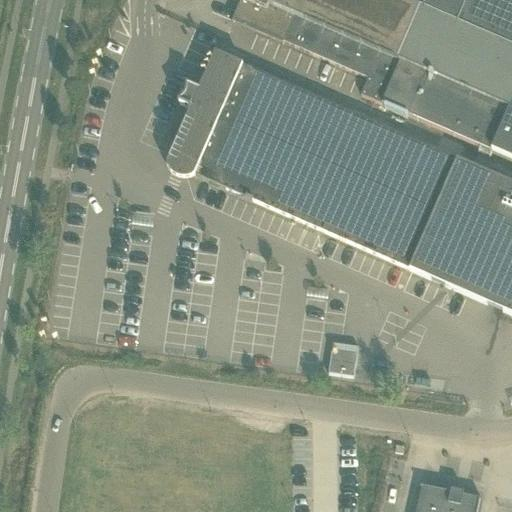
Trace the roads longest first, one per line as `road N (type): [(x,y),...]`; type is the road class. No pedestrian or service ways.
road 1 (unclassified): [(52,511),(56,394),(74,380),(511,426)]
road 2 (secondary): [(0,272),(49,0)]
